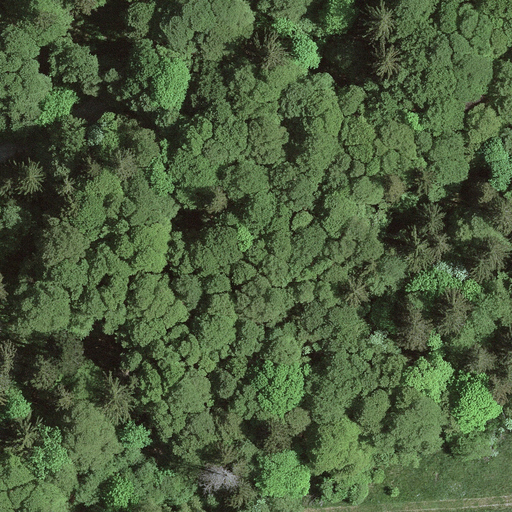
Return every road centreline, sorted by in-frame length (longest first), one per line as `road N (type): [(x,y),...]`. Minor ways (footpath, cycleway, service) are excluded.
road 1 (track): [(0,154),(95,110),(145,47),(166,0)]
road 2 (track): [(324,511),(511,500)]
